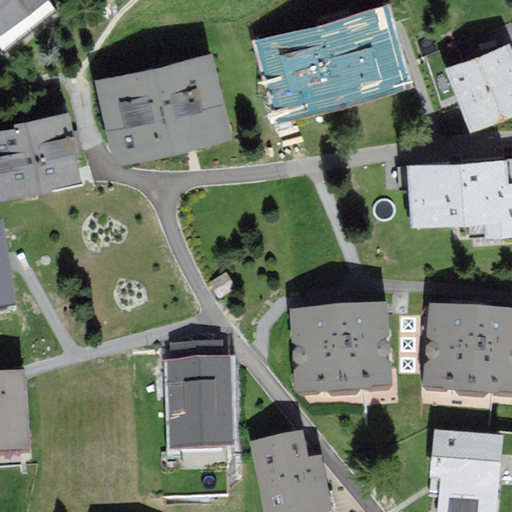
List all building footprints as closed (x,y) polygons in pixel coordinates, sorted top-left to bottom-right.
[(0,0),(0,33),(2,36),(47,0),(0,0)] [(255,43),(279,123),(412,85),(388,4),(255,43)] [(511,48),(510,44),(445,69),(470,133),(511,116),(511,48)] [(95,82),(115,166),(231,139),(211,55),(95,82)] [(0,199),(80,183),(66,113),(13,124),(14,128),(0,130),(0,199)] [(511,159),(406,166),(410,229),(484,224),(485,241),(511,239),(511,159)] [(0,317),(16,315),(2,232),(0,232),(0,317)] [(511,322),(430,315),(422,399),(511,406),(511,322)] [(389,316),(290,320),(293,403),(393,398),(389,316)] [(228,366),(168,368),(171,454),(231,452),(228,366)] [(24,380),(0,382),(0,460),(30,459),(24,380)] [(495,511),(503,435),(433,429),(429,477),(439,478),(435,511),(495,511)] [(303,441),(249,451),(260,511),(329,511),(321,466),(308,468),(303,441)]
